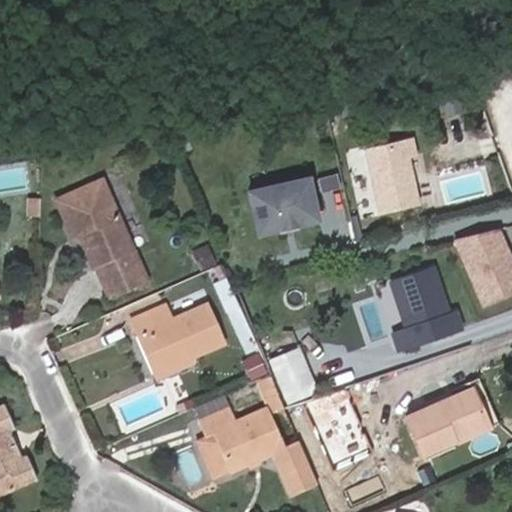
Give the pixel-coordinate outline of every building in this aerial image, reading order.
[(378,164),(391,227),(429,218),(418,169),(428,167),(424,154),(378,164)] [(106,178),(61,195),(76,234),(84,231),(96,263),(100,263),(112,293),(147,279),(106,178)] [(321,191),(260,202),(268,245),(290,241),(310,237),(329,234),(321,191)] [(47,196),(37,195),(36,210),(46,211),(47,196)] [(291,246),(311,242),(310,237),(290,241),(291,246)] [(511,322),(511,256),(511,254),(469,261),(496,328),(511,322)] [(436,284),(399,301),(416,347),(401,352),(408,368),(424,361),(468,344),(461,327),(455,330),(436,284)] [(382,307),(401,352),(416,347),(399,301),(382,307)] [(142,339),(139,340),(155,378),(230,346),(213,307),(177,323),(171,308),(135,324),(142,339)] [(303,355),(274,367),(291,410),(321,399),(303,355)] [(276,382),(264,387),(272,405),(276,414),(277,413),(281,422),(291,418),(284,400),(276,382)] [(486,397),(477,401),(492,433),(453,449),(456,456),(459,461),(505,442),(486,397)] [(426,468),(456,456),(453,449),(492,433),(477,401),(410,430),(426,468)] [(0,495),(37,479),(26,453),(18,456),(8,428),(15,426),(5,403),(0,404),(0,495)] [(350,411),(304,431),(333,504),(364,492),(357,473),(374,467),(350,411)] [(201,430),(208,445),(214,442),(231,480),(287,456),(270,416),(239,427),(234,416),(201,430)] [(214,487),(231,480),(214,442),(208,445),(198,448),(214,487)]
